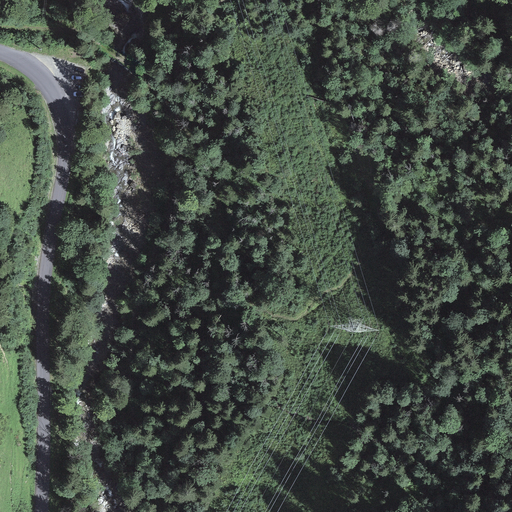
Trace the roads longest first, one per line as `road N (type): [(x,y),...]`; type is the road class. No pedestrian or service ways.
road 1 (tertiary): [(0,52),(52,84),(66,121),(43,284),(41,511)]
road 2 (track): [(133,66),(65,28),(0,26)]
